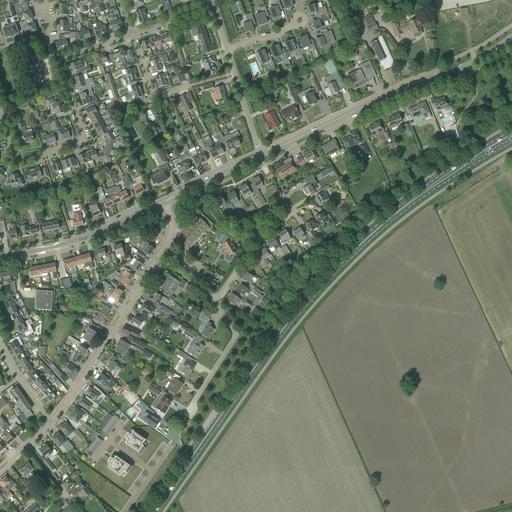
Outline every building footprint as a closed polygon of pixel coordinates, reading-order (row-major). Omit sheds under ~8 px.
[(27,8),(26,4),(27,3),(26,1),(27,1),(26,0),(18,0),(20,4),(14,5),(16,12),(27,8)] [(80,10),(81,13),(87,12),(86,8),(85,5),(88,4),(86,0),(79,0),(81,4),(79,5),(79,7),(80,10)] [(86,0),(88,4),(89,9),(94,7),(95,8),(98,7),(97,5),(96,2),(93,3),(92,0),(86,0)] [(274,7),(269,9),(273,19),(281,17),(279,11),(282,10),(278,0),(275,0),(272,1),(274,7)] [(295,0),(281,0),(285,9),(293,6),(291,1),(295,0)] [(315,14),(316,16),(327,13),(325,6),(319,8),(317,3),(307,7),(310,15),(315,14)] [(440,11),(440,16),(441,21),(453,18),(452,12),(460,11),(462,18),(468,17),(466,4),(459,6),(460,8),(451,9),(440,11)] [(265,17),(268,16),(265,5),(258,8),(260,14),(255,15),(259,26),(267,23),(265,17)] [(29,12),(27,8),(16,12),(18,18),(24,16),(25,21),(31,19),(33,19),(33,18),(34,18),(33,14),(32,15),(31,14),(30,11),(29,12)] [(135,12),(136,16),(137,15),(139,23),(148,20),(144,9),(139,10),(135,12)] [(104,14),(106,19),(109,18),(109,17),(113,15),(112,11),(104,14)] [(243,24),(246,33),(254,30),(252,25),(255,24),(251,13),(245,15),(248,23),(243,24)] [(327,13),(316,16),(318,20),(312,22),(315,30),(325,27),(324,22),(330,20),(328,16),(327,13)] [(116,17),(114,18),(118,30),(122,29),(121,28),(123,27),(121,19),(118,20),(116,17)] [(118,30),(114,18),(111,19),(113,22),(110,23),(111,26),(112,31),(114,31),(118,30)] [(390,25),(394,32),(396,37),(403,33),(402,32),(411,27),(416,37),(422,34),(419,27),(421,26),(420,23),(419,21),(418,21),(417,18),(409,22),(409,23),(404,25),(403,24),(405,23),(404,20),(398,23),(397,22),(390,25)] [(18,34),(15,24),(13,19),(10,20),(12,25),(2,29),(5,38),(10,36),(10,37),(14,36),(13,35),(18,34)] [(36,31),(37,31),(35,26),(34,26),(33,23),(32,24),(31,19),(25,21),(19,23),(22,31),(22,29),(27,27),(29,33),(33,32),(33,33),(36,32),(36,31)] [(100,22),(98,23),(102,35),(106,34),(105,34),(107,33),(106,28),(105,25),(102,26),(100,22)] [(367,26),(370,32),(378,28),(375,22),(367,26)] [(93,25),(90,27),(92,33),(95,32),(96,37),(98,36),(98,37),(102,35),(98,23),(95,24),(97,28),(94,28),(93,25)] [(84,28),(82,29),(86,41),(90,40),(89,39),(91,38),(90,34),(92,33),(90,27),(87,27),(88,30),(86,31),(84,28)] [(197,36),(199,41),(208,38),(204,27),(191,31),(193,37),(197,36)] [(78,32),(75,33),(75,34),(75,38),(79,37),(80,42),(82,41),(82,42),(86,41),(82,29),(79,29),(81,33),(78,34),(78,32)] [(316,39),(319,47),(329,44),(327,39),(333,37),(331,30),(320,34),(321,37),(316,39)] [(167,33),(163,34),(166,44),(172,42),(169,34),(167,34),(167,33)] [(70,38),(70,34),(63,35),(64,40),(56,42),(57,45),(56,45),(57,50),(63,48),(63,49),(65,48),(65,47),(69,46),(67,39),(70,38)] [(160,37),(158,37),(161,45),(166,44),(163,34),(159,35),(160,37)] [(315,47),(312,39),(309,41),(307,35),(299,39),(303,49),(308,47),(309,50),(315,47)] [(156,36),(152,38),(155,47),(161,45),(158,37),(156,38),(156,36)] [(377,40),(370,43),(379,62),(380,62),(384,70),(395,65),(381,36),(376,39),(377,40)] [(149,41),(147,41),(150,49),(155,47),(152,38),(148,39),(149,41)] [(208,38),(199,41),(203,54),(212,51),(208,38)] [(150,49),(147,41),(147,40),(141,42),(144,51),(150,49)] [(293,51),(296,57),(302,55),(298,44),(294,45),(292,40),(284,43),(288,53),(293,51)] [(279,56),(282,62),(285,61),(288,59),(283,49),(280,50),(278,45),(270,48),(274,58),(279,56)] [(123,47),(118,49),(122,61),(124,60),(123,57),(128,55),(129,59),(134,58),(131,49),(127,51),(126,49),(124,50),(123,47)] [(176,49),(179,60),(187,58),(186,54),(182,55),(180,47),(176,49)] [(114,55),(110,56),(112,63),(112,62),(116,61),(115,59),(118,58),(119,62),(120,62),(122,61),(118,49),(112,51),(114,55)] [(358,56),(354,49),(346,52),(350,60),(358,56)] [(274,66),(269,53),(266,55),(264,50),(255,54),(259,62),(261,61),(262,64),(264,63),(265,66),(269,65),(271,67),(274,66)] [(112,63),(110,56),(106,58),(105,53),(99,55),(102,66),(103,67),(106,66),(105,63),(108,62),(108,64),(112,63)] [(150,62),(152,67),(164,63),(165,62),(163,55),(161,55),(153,57),(154,60),(150,62)] [(213,66),(213,64),(216,63),(214,57),(201,61),(206,74),(215,71),(215,70),(214,66),(213,66)] [(76,71),(82,69),(83,72),(85,71),(91,69),(89,66),(87,67),(83,68),(81,62),(84,61),(83,58),(79,60),(79,61),(70,64),(73,72),(76,71)] [(40,61),(44,78),(53,76),(49,59),(40,61)] [(324,78),(328,88),(324,90),(327,97),(338,91),(335,84),(341,81),(337,72),(331,59),(324,62),(330,75),(324,78)] [(180,64),(182,69),(191,66),(190,61),(180,64)] [(346,76),(349,81),(353,90),(353,89),(355,88),(356,88),(360,86),(360,87),(366,84),(364,80),(364,79),(369,77),(370,79),(376,76),(369,61),(357,67),(359,70),(352,74),(352,75),(348,77),(347,76),(346,76)] [(164,63),(152,67),(152,68),(151,68),(153,73),(158,71),(162,70),(161,67),(164,66),(164,63)] [(121,70),(124,78),(136,74),(134,68),(129,70),(124,71),(124,69),(121,70)] [(314,79),(311,71),(308,73),(311,80),(317,93),(320,91),(314,79)] [(136,74),(124,78),(123,78),(122,78),(123,81),(125,80),(126,85),(133,83),(135,82),(135,80),(138,79),(136,74)] [(155,77),(157,82),(169,78),(168,76),(165,77),(164,74),(159,75),(159,76),(155,77)] [(75,83),(76,83),(85,80),(83,75),(78,76),(75,77),(77,83),(75,83)] [(169,78),(157,82),(159,88),(161,87),(161,89),(168,87),(171,86),(169,81),(170,81),(169,78)] [(82,90),(93,87),(95,86),(94,83),(88,85),(87,83),(85,84),(84,81),(85,80),(76,83),(77,89),(82,87),(82,90)] [(130,95),(141,91),(140,85),(138,86),(137,84),(130,86),(132,91),(129,92),(130,95)] [(224,91),(225,91),(223,86),(213,89),(217,100),(226,97),(224,91)] [(81,100),(82,100),(89,97),(88,92),(94,90),(93,87),(82,90),(83,93),(79,94),(81,100)] [(258,91),(262,99),(270,95),(266,88),(258,91)] [(316,94),(313,89),(311,90),(310,88),(302,92),(304,96),(302,98),(304,103),(307,102),(309,105),(316,102),(313,96),(316,94)] [(143,96),(141,91),(130,95),(125,96),(126,102),(131,100),(132,103),(140,101),(139,97),(143,96)] [(299,103),(293,91),(290,92),(296,105),(299,103)] [(54,109),(62,107),(60,101),(55,103),(54,98),(55,95),(54,93),(47,95),(48,100),(47,100),(51,110),(54,109)] [(82,100),(84,105),(87,104),(88,107),(99,103),(94,95),(89,97),(82,100)] [(180,97),(187,112),(192,110),(184,95),(180,97)] [(444,108),(443,107),(444,106),(444,108),(444,109),(444,111),(446,111),(447,111),(447,112),(450,110),(451,109),(451,108),(451,106),(449,106),(447,106),(447,105),(449,104),(447,100),(445,101),(444,97),(438,99),(435,100),(435,98),(430,99),(434,108),(436,107),(437,110),(444,108)] [(173,112),(171,108),(167,100),(163,102),(167,110),(169,114),(173,112)] [(419,105),(407,110),(411,118),(422,113),(423,115),(429,113),(425,102),(418,104),(419,105)] [(281,112),(285,119),(291,117),(292,120),(299,116),(294,105),(281,112)] [(62,107),(54,109),(56,115),(64,113),(62,107)] [(90,116),(97,112),(94,107),(90,109),(90,108),(86,110),(89,117),(90,116)] [(153,108),(147,111),(152,122),(158,119),(153,108)] [(89,119),(91,122),(100,117),(97,112),(90,116),(91,118),(89,119)] [(280,126),(273,112),(264,116),(267,122),(266,123),(269,131),(280,126)] [(394,117),(388,120),(391,128),(398,126),(397,124),(402,122),(398,113),(393,116),(394,117)] [(94,125),(95,126),(102,123),(100,117),(91,122),(93,126),(94,125)] [(368,128),(370,132),(372,136),(383,131),(379,121),(375,123),(375,124),(368,128)] [(27,135),(24,127),(25,127),(24,123),(17,124),(19,129),(21,137),(21,140),(22,140),(23,142),(25,141),(25,143),(34,141),(32,133),(27,135)] [(95,129),(96,132),(105,128),(102,123),(95,126),(96,128),(95,129)] [(403,126),(406,133),(413,130),(410,123),(403,126)] [(59,129),(63,140),(70,138),(67,127),(59,129)] [(101,137),(105,135),(108,133),(105,128),(96,132),(98,136),(100,135),(101,137)] [(218,133),(225,148),(227,146),(229,150),(235,148),(230,137),(229,136),(224,138),(222,134),(221,134),(219,129),(216,130),(218,133)] [(103,137),(105,140),(118,139),(117,137),(114,138),(111,131),(108,133),(105,135),(105,136),(103,137)] [(349,134),(350,136),(342,140),(346,149),(361,142),(355,131),(349,134)] [(56,142),(55,137),(53,132),(49,133),(50,135),(47,136),(47,135),(46,133),(44,133),(40,134),(41,136),(42,141),(44,140),(46,146),(46,145),(47,146),(50,145),(49,144),(56,142)] [(219,142),(213,145),(218,155),(224,153),(222,149),(225,148),(218,133),(215,134),(219,142)] [(238,133),(230,137),(235,148),(240,145),(238,140),(241,138),(238,133)] [(444,140),(446,145),(446,146),(456,142),(453,136),(444,140)] [(118,139),(105,140),(104,143),(106,144),(105,146),(112,148),(115,141),(117,142),(118,139)] [(336,154),(340,152),(338,149),(339,148),(337,144),(334,139),(329,142),(330,142),(322,147),(324,151),(327,156),(328,157),(336,153),(336,154)] [(202,143),(205,149),(208,156),(211,155),(213,158),(218,155),(213,145),(212,142),(207,145),(206,143),(203,144),(203,143),(202,143)] [(201,147),(195,150),(202,163),(207,161),(202,150),(205,149),(202,143),(200,145),(201,147)] [(359,146),(364,155),(369,153),(365,143),(359,146)] [(186,151),(192,164),(195,163),(196,166),(202,163),(195,150),(190,153),(189,150),(187,146),(184,147),(186,151)] [(109,157),(111,149),(110,149),(105,147),(104,149),(102,148),(101,151),(110,161),(112,158),(109,157)] [(167,163),(161,151),(159,147),(155,149),(156,151),(153,153),(154,155),(159,166),(167,163)] [(93,150),(89,151),(92,160),(98,158),(97,155),(96,151),(94,151),(93,150)] [(318,158),(316,154),(314,156),(313,154),(310,150),(303,154),(305,157),(302,159),(311,172),(314,170),(310,163),(309,162),(310,162),(309,160),(312,159),(313,161),(318,158)] [(98,154),(97,155),(98,158),(99,161),(106,159),(107,162),(110,161),(101,151),(98,152),(98,154)] [(182,156),(179,158),(185,171),(191,169),(189,165),(192,164),(186,151),(183,152),(185,157),(183,158),(182,156)] [(87,162),(84,154),(77,156),(79,160),(80,160),(81,164),(87,163),(87,162)] [(68,158),(67,158),(70,168),(76,166),(79,165),(77,159),(74,160),(73,157),(70,159),(70,158),(68,158)] [(63,164),(59,165),(61,171),(65,170),(65,169),(70,168),(67,158),(66,159),(65,160),(62,161),(63,164)] [(185,171),(179,158),(174,160),(168,163),(172,171),(174,175),(179,173),(180,174),(185,171)] [(285,165),(276,170),(281,180),(287,176),(286,175),(296,169),(291,162),(292,161),(290,158),(283,162),(285,165)] [(302,165),(310,177),(312,175),(311,172),(302,159),(297,162),(300,166),(302,165)] [(61,171),(59,165),(58,161),(56,162),(57,162),(56,163),(52,164),(53,167),(50,168),(54,178),(57,177),(56,175),(59,174),(58,172),(61,171)] [(167,180),(165,174),(170,171),(169,169),(167,165),(158,169),(159,172),(158,173),(150,176),(151,180),(153,184),(157,183),(158,184),(167,180)] [(26,171),(27,177),(25,178),(26,180),(27,183),(30,182),(30,181),(42,177),(39,167),(26,171)] [(331,167),(321,174),(323,177),(333,171),(331,167)] [(7,178),(4,185),(11,184),(17,183),(18,186),(24,184),(23,181),(21,176),(18,177),(18,174),(10,175),(11,177),(7,178)] [(132,185),(134,189),(141,185),(145,183),(141,175),(134,179),(136,183),(132,185)] [(310,177),(305,180),(308,185),(306,187),(302,189),(306,195),(310,193),(314,191),(312,187),(315,186),(313,183),(315,181),(314,178),(314,177),(312,175),(310,177)] [(126,181),(125,179),(124,177),(124,176),(121,177),(122,180),(123,182),(126,189),(130,187),(129,186),(129,185),(126,181)] [(261,188),(264,186),(258,177),(256,178),(256,177),(255,177),(252,179),(252,180),(253,182),(253,183),(250,185),(256,195),(260,193),(258,189),(261,188)] [(245,198),(252,194),(246,184),(239,188),(245,198)] [(141,185),(134,189),(137,195),(144,191),(141,185)] [(315,197),(319,204),(328,198),(324,192),(330,189),(328,185),(320,190),(316,193),(318,195),(315,197)] [(115,187),(116,190),(121,201),(129,198),(126,191),(122,193),(119,186),(115,187)] [(101,189),(95,191),(97,196),(99,202),(100,203),(102,202),(103,201),(104,204),(104,205),(105,207),(106,208),(113,205),(110,197),(106,199),(103,192),(101,189)] [(109,193),(110,197),(113,205),(121,201),(116,190),(109,193)] [(231,201),(233,205),(239,201),(236,196),(237,196),(234,191),(228,195),(232,201),(231,201)] [(214,199),(218,207),(222,204),(224,207),(226,205),(220,195),(214,199)] [(90,210),(86,211),(88,216),(92,214),(93,217),(101,214),(99,209),(96,203),(95,204),(89,207),(90,210)] [(73,213),(74,215),(75,219),(73,220),(74,226),(83,225),(82,219),(86,219),(85,209),(84,210),(82,204),(78,205),(80,212),(78,212),(73,213)] [(247,209),(251,213),(256,208),(253,204),(247,209)] [(230,219),(235,215),(236,215),(233,212),(233,210),(227,214),(230,219)] [(332,220),(331,219),(329,214),(325,216),(323,213),(316,217),(318,221),(323,230),(326,228),(324,223),(328,221),(328,222),(332,220)] [(175,240),(179,244),(181,242),(188,248),(208,227),(203,222),(200,218),(192,226),(191,224),(175,240)] [(58,220),(42,223),(44,232),(59,229),(58,220)] [(306,231),(307,234),(310,239),(316,235),(313,230),(317,228),(312,220),(305,224),(309,230),(306,231)] [(7,232),(8,234),(9,239),(17,237),(15,224),(10,225),(11,231),(7,232)] [(21,226),(22,231),(23,236),(29,235),(29,234),(38,233),(37,228),(36,226),(28,228),(27,225),(21,226)] [(307,234),(305,235),(300,227),(293,232),(298,240),(300,239),(303,244),(307,241),(311,246),(313,245),(310,239),(307,234)] [(278,234),(284,244),(292,240),(285,229),(278,234)] [(225,259),(229,262),(230,261),(230,262),(235,254),(235,253),(237,251),(231,241),(232,240),(224,234),(224,235),(220,232),(216,239),(220,241),(218,243),(222,245),(227,253),(226,254),(227,254),(224,258),(225,258),(225,259)] [(268,249),(270,253),(280,247),(273,236),(266,241),(270,248),(268,249)] [(149,256),(154,249),(149,245),(149,244),(146,242),(140,250),(139,249),(136,253),(138,255),(140,256),(143,259),(147,254),(149,256)] [(120,253),(120,256),(124,255),(121,244),(113,246),(116,254),(120,253)] [(266,258),(269,256),(265,248),(258,253),(261,258),(258,260),(263,267),(269,264),(266,258)] [(101,257),(106,255),(104,249),(96,252),(97,256),(95,257),(97,263),(102,262),(101,257)] [(89,254),(81,256),(83,263),(84,263),(85,267),(85,268),(89,267),(90,269),(93,268),(91,261),(89,254)] [(138,272),(143,264),(141,263),(144,259),(143,259),(140,256),(138,255),(135,259),(137,260),(133,266),(132,265),(131,265),(129,267),(130,269),(133,271),(135,270),(138,272)] [(81,256),(73,258),(75,266),(83,263),(81,256)] [(75,266),(73,258),(65,261),(67,265),(64,266),(65,269),(71,267),(73,274),(77,273),(75,266)] [(55,264),(46,265),(48,273),(52,272),(53,279),(59,278),(58,274),(57,275),(56,271),(55,264)] [(46,265),(38,267),(40,277),(43,277),(46,279),(49,279),(48,273),(46,265)] [(40,277),(38,267),(30,268),(31,276),(36,275),(37,282),(40,282),(40,281),(40,277)] [(121,272),(120,274),(130,281),(130,280),(131,281),(133,278),(132,277),(133,276),(131,274),(132,272),(127,268),(125,271),(124,272),(123,272),(122,272),(121,272)] [(10,283),(9,281),(11,280),(9,270),(3,271),(3,273),(0,273),(0,282),(5,281),(5,284),(10,283)] [(204,282),(213,288),(217,282),(211,278),(214,275),(207,270),(203,277),(206,279),(204,282)] [(130,281),(120,274),(116,271),(115,271),(112,274),(107,277),(112,280),(115,276),(120,279),(119,281),(121,282),(124,284),(127,286),(130,281)] [(246,272),(241,278),(245,281),(249,284),(251,285),(251,284),(253,282),(251,280),(253,277),(250,274),(246,272)] [(162,289),(165,291),(172,295),(177,287),(178,286),(182,289),(184,287),(186,282),(182,279),(180,283),(169,275),(166,279),(168,280),(162,289)] [(123,292),(120,290),(117,288),(116,288),(115,290),(109,286),(108,285),(109,285),(106,283),(103,286),(107,288),(120,297),(123,292)] [(241,284),(236,291),(240,294),(246,298),(250,291),(246,288),(245,287),(241,284)] [(255,286),(253,289),(254,290),(261,294),(262,292),(255,287),(255,286)] [(120,297),(107,288),(105,291),(108,293),(107,294),(111,296),(108,301),(112,303),(114,300),(116,302),(120,297)] [(35,310),(52,311),(53,291),(36,290),(35,310)] [(254,290),(252,293),(254,294),(261,299),(263,296),(261,294),(254,290)] [(157,293),(152,300),(156,303),(158,304),(160,301),(166,305),(169,301),(163,296),(163,297),(161,296),(157,293)] [(226,300),(234,305),(236,302),(239,304),(242,300),(231,293),(226,300)] [(5,304),(8,309),(14,306),(16,305),(20,303),(22,301),(21,299),(18,300),(18,301),(16,302),(14,299),(14,300),(12,296),(3,300),(5,303),(5,304)] [(102,309),(100,313),(106,316),(110,309),(104,306),(101,304),(99,307),(102,309)] [(152,315),(156,309),(149,304),(147,307),(143,304),(139,311),(141,312),(140,313),(141,313),(142,313),(150,318),(151,318),(153,315),(152,315)] [(162,311),(168,314),(170,310),(161,304),(158,309),(162,311)] [(8,309),(11,315),(17,311),(14,306),(8,309)] [(200,314),(208,319),(212,314),(204,309),(200,314)] [(11,315),(14,321),(20,317),(17,311),(11,315)] [(106,316),(100,313),(97,316),(94,315),(93,317),(96,319),(95,320),(101,323),(106,316)] [(131,322),(135,325),(138,327),(139,327),(141,329),(145,324),(146,325),(149,321),(146,319),(142,316),(139,319),(135,316),(131,322)] [(14,321),(17,326),(23,323),(20,317),(14,321)] [(23,323),(17,326),(20,332),(27,328),(28,327),(27,324),(33,321),(32,318),(23,323)] [(211,327),(212,325),(208,322),(203,329),(200,327),(197,332),(201,334),(208,339),(211,334),(215,329),(211,327)] [(137,345),(144,349),(147,344),(133,338),(129,336),(130,333),(138,337),(139,333),(124,326),(121,332),(127,335),(126,339),(130,341),(137,345)] [(181,326),(180,329),(184,332),(184,333),(194,340),(197,335),(186,329),(181,326)] [(80,336),(80,337),(83,338),(86,340),(90,343),(91,340),(93,341),(97,333),(89,328),(85,334),(83,332),(82,333),(80,336)] [(10,344),(13,350),(22,345),(20,340),(30,334),(28,331),(13,339),(14,342),(10,344)] [(122,354),(121,356),(123,357),(130,345),(120,339),(118,343),(119,344),(115,351),(122,354)] [(190,346),(187,351),(196,357),(199,352),(200,352),(204,346),(199,343),(197,346),(191,342),(189,345),(190,346)] [(13,350),(16,356),(26,350),(23,345),(22,345),(13,350)] [(144,349),(137,345),(134,349),(140,353),(139,353),(149,359),(152,354),(144,349)] [(80,346),(77,352),(83,356),(87,350),(80,346)] [(83,356),(77,352),(73,350),(70,355),(65,352),(62,350),(60,349),(58,352),(69,359),(71,357),(73,358),(79,362),(83,356)] [(16,356),(19,361),(26,358),(29,356),(26,350),(16,356)] [(187,355),(179,351),(177,354),(185,359),(187,355)] [(108,367),(112,370),(114,371),(116,368),(120,371),(123,366),(120,365),(120,366),(117,364),(115,363),(118,359),(117,358),(115,357),(113,356),(108,362),(110,363),(108,367)] [(19,361),(22,367),(29,364),(29,363),(32,361),(31,359),(28,361),(26,358),(19,361)] [(181,372),(187,376),(190,371),(191,372),(194,366),(192,365),(193,364),(187,360),(182,367),(184,368),(181,372)] [(70,373),(67,377),(72,380),(78,373),(73,369),(74,367),(69,363),(68,366),(65,369),(70,373)] [(29,364),(22,367),(26,373),(32,369),(29,364)] [(30,378),(34,382),(40,377),(43,375),(41,373),(38,375),(36,373),(30,378)] [(117,384),(108,373),(104,376),(101,374),(96,381),(104,387),(107,383),(113,387),(117,384)] [(59,377),(64,383),(68,380),(63,374),(59,377)] [(34,382),(38,387),(44,382),(40,377),(34,382)] [(167,389),(171,392),(176,395),(179,390),(183,384),(174,378),(167,389)] [(38,387),(43,392),(48,387),(50,385),(46,380),(44,382),(38,387)] [(126,383),(120,388),(123,391),(129,386),(126,383)] [(149,388),(160,394),(162,391),(151,385),(149,388)] [(10,392),(14,397),(20,392),(17,387),(10,392)] [(43,392),(47,397),(53,392),(55,390),(53,388),(51,390),(48,387),(43,392)] [(87,391),(88,392),(87,393),(96,400),(99,396),(103,399),(106,396),(100,390),(95,387),(93,389),(94,389),(93,390),(90,388),(89,389),(87,391)] [(123,391),(120,388),(115,392),(119,396),(123,391)] [(14,397),(17,403),(24,398),(20,392),(14,397)] [(53,392),(47,397),(51,402),(60,394),(58,392),(55,394),(53,392)] [(153,405),(153,407),(156,408),(164,414),(169,407),(168,406),(171,401),(163,396),(158,404),(156,403),(155,403),(153,405)] [(85,401),(82,399),(82,400),(81,399),(79,401),(80,402),(79,403),(88,410),(92,406),(96,409),(98,405),(87,397),(85,400),(86,400),(85,401)] [(19,405),(21,408),(28,403),(24,398),(17,403),(15,404),(17,406),(19,405)] [(141,401),(137,406),(142,410),(137,417),(144,421),(155,428),(157,426),(156,425),(159,420),(145,412),(148,407),(141,401)] [(28,403),(21,408),(25,413),(29,410),(32,408),(28,403)] [(73,411),(72,412),(80,419),(82,416),(85,418),(88,414),(82,409),(80,412),(75,408),(75,409),(74,408),(72,411),(73,411)] [(80,419),(72,412),(71,414),(70,413),(68,415),(69,416),(68,417),(73,421),(71,424),(76,429),(81,423),(78,422),(80,419)] [(18,416),(22,423),(28,419),(29,418),(25,413),(24,414),(23,413),(20,415),(18,416)] [(108,413),(101,423),(105,426),(107,424),(109,421),(111,418),(113,416),(108,413)] [(14,424),(16,427),(12,430),(18,436),(24,431),(21,428),(22,427),(17,422),(14,424)] [(60,428),(67,437),(73,432),(69,427),(66,423),(64,424),(63,424),(62,426),(61,427),(60,428)] [(127,442),(126,444),(138,453),(140,455),(140,454),(141,455),(141,454),(141,453),(140,454),(139,452),(142,447),(145,449),(145,448),(142,445),(146,439),(132,429),(124,440),(127,442)] [(3,439),(5,441),(8,445),(14,440),(9,434),(6,430),(3,433),(4,434),(1,436),(4,439),(3,439)] [(75,433),(82,440),(85,437),(78,430),(75,433)] [(56,435),(55,434),(54,436),(53,437),(52,438),(59,447),(62,445),(68,452),(73,448),(67,440),(65,442),(61,437),(58,433),(56,435)] [(45,443),(42,446),(41,445),(39,447),(39,448),(38,449),(45,457),(48,454),(49,456),(51,454),(53,456),(55,454),(53,451),(52,452),(45,443)] [(132,467),(132,466),(132,465),(130,464),(130,465),(117,456),(116,457),(113,455),(105,466),(120,476),(124,470),(128,473),(128,472),(126,470),(130,465),(131,466),(131,467),(132,467)] [(44,461),(52,471),(54,469),(46,459),(44,461)] [(33,469),(36,466),(33,463),(30,466),(28,464),(29,464),(28,464),(25,467),(25,466),(23,468),(23,469),(20,472),(24,477),(25,477),(25,478),(22,480),(29,488),(32,485),(27,479),(30,477),(30,478),(33,475),(31,472),(33,469)] [(66,474),(59,479),(61,482),(68,476),(66,474)] [(92,474),(89,479),(99,486),(102,481),(92,474)] [(9,493),(7,491),(15,485),(9,478),(8,480),(5,477),(0,481),(0,483),(4,488),(4,487),(6,489),(3,492),(11,503),(11,502),(14,500),(11,497),(13,496),(10,492),(9,493)] [(90,481),(85,485),(94,494),(98,490),(90,481)] [(75,487),(70,491),(74,497),(75,498),(81,493),(85,498),(87,501),(93,497),(91,493),(86,487),(85,488),(83,486),(80,482),(75,486),(75,487)] [(68,502),(72,508),(78,503),(74,498),(68,502)]
